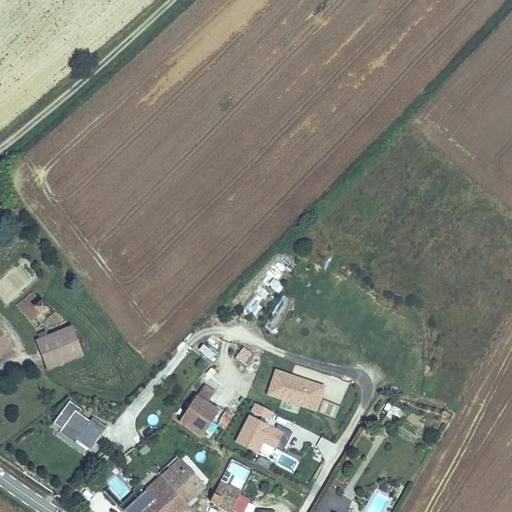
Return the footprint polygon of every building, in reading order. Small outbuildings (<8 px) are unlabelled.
[(14,270),(25,284),(36,275),(25,261),(14,270)] [(249,287),(238,304),(252,313),(267,289),(259,284),(255,291),(249,287)] [(17,306),(23,315),(40,302),(34,293),(17,306)] [(276,326),(290,300),(283,296),(269,323),(276,326)] [(40,302),(23,315),(31,324),(48,311),(40,302)] [(72,328),(36,342),(47,370),(83,357),(72,328)] [(0,334),(0,355),(10,347),(0,334)] [(240,346),(235,360),(250,365),(255,352),(240,346)] [(324,387),(274,370),(265,396),(316,413),(324,387)] [(204,388),(198,398),(207,404),(214,394),(204,388)] [(183,400),(188,403),(191,398),(186,395),(183,400)] [(195,396),(178,423),(201,438),(219,411),(207,404),(198,398),(195,396)] [(91,451),(107,428),(93,418),(90,422),(80,415),(83,411),(69,401),(52,425),(62,432),(60,435),(75,445),(78,442),(91,451)] [(272,413),(254,404),(250,413),(268,422),(272,413)] [(225,428),(233,417),(225,411),(217,423),(225,428)] [(275,450),(276,449),(282,452),(292,432),(278,425),(275,430),(247,416),(234,443),(257,455),(263,444),(275,450)] [(317,445),(320,434),(301,430),(297,449),(303,450),(304,442),(317,445)] [(258,456),(255,464),(269,469),(272,462),(258,456)] [(178,460),(122,509),(125,511),(184,511),(188,509),(185,505),(176,494),(183,487),(193,498),(204,489),(178,460)] [(240,491),(220,482),(210,503),(227,511),(231,511),(232,511),(233,511),(243,511),(249,500),(239,495),(240,491)] [(183,487),(176,494),(185,505),(193,498),(183,487)]
